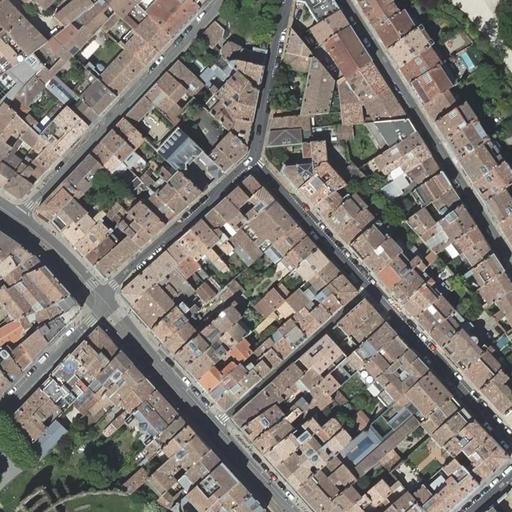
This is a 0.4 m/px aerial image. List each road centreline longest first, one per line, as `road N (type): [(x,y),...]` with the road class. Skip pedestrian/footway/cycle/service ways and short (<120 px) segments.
road 1 (residential): [(254,158),(511,446)]
road 2 (residential): [(344,0),(511,264)]
road 3 (tertiary): [(223,0),(20,214)]
road 4 (secondary): [(293,511),(166,375),(106,296)]
road 5 (tertiary): [(106,296),(254,158)]
road 6 (tertiary): [(254,158),(286,0)]
road 7 (tertiary): [(0,412),(106,296)]
